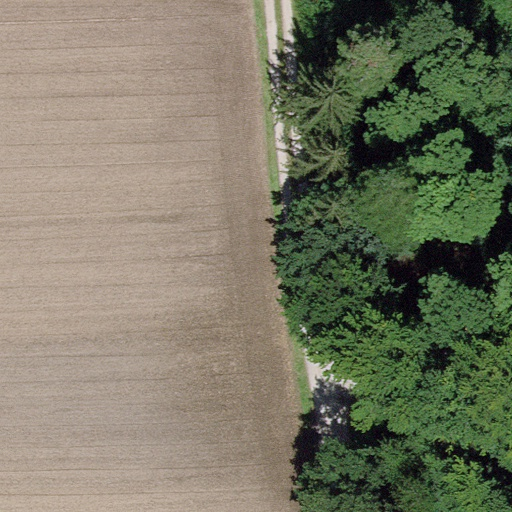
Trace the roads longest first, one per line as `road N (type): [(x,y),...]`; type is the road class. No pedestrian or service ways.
road 1 (track): [(342,511),(271,0)]
road 2 (track): [(312,335),(511,368)]
